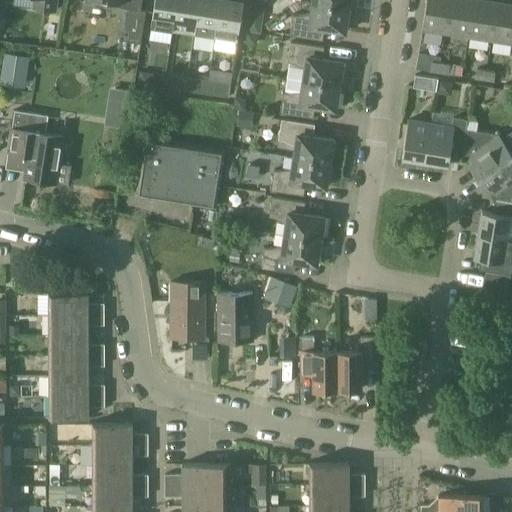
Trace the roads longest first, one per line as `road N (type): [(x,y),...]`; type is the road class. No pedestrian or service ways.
road 1 (unclassified): [(421,447),(352,439),(158,393)]
road 2 (unclassified): [(158,393),(137,358),(129,285),(117,263),(96,250),(0,226)]
road 3 (residential): [(446,290),(457,199),(444,188),(371,178)]
road 4 (residential): [(371,178),(401,0)]
road 5 (residential): [(446,290),(362,270),(371,178)]
road 6 (residential): [(421,447),(446,290)]
